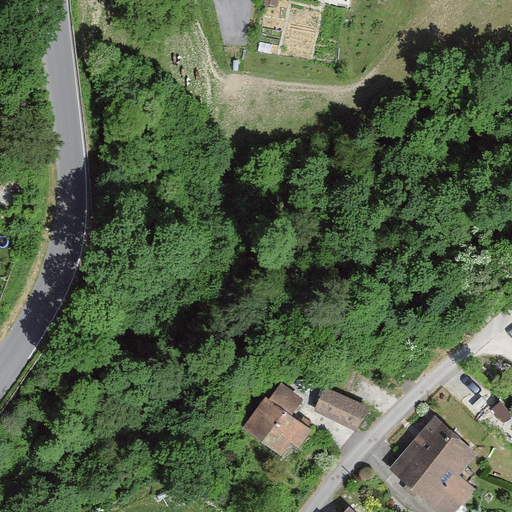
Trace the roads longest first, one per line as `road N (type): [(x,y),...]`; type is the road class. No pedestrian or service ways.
road 1 (tertiary): [(0,377),(42,314),(74,214),(52,0)]
road 2 (residential): [(311,511),(358,446),(486,337),(511,351)]
